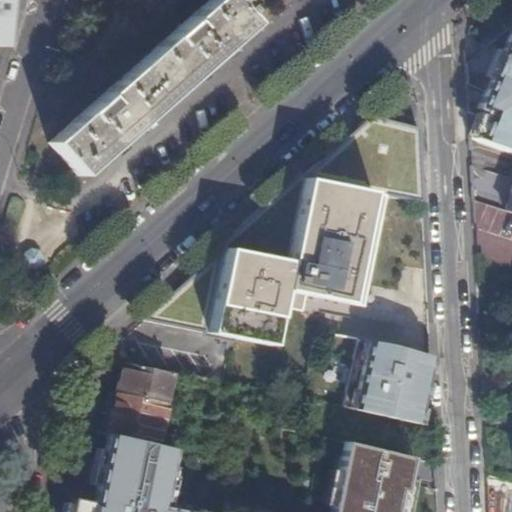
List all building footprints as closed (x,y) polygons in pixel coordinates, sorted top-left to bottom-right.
[(0,0),(0,45),(4,46),(8,0),(0,0)] [(229,0),(210,0),(48,140),(77,173),(169,93),(250,23),(241,13),(245,10),(240,4),(236,8),(229,0)] [(511,21),(465,63),(466,83),(483,90),(476,108),(481,109),(478,114),(485,117),(476,138),(511,150),(511,21)] [(478,114),(469,135),(476,138),(485,117),(478,114)] [(286,261),(224,249),(207,333),(229,337),(268,345),(276,306),(299,311),(303,294),(361,306),(384,195),(302,179),(286,261)] [(220,383),(229,337),(207,333),(203,332),(190,376),(220,383)] [(387,344),(357,339),(342,407),(414,423),(429,356),(387,344)] [(170,372),(121,362),(114,393),(162,403),(170,372)] [(162,403),(114,393),(104,433),(168,449),(170,443),(157,440),(165,404),(162,403)] [(168,449),(104,433),(94,482),(160,497),(170,449),(168,449)] [(195,511),(196,511),(158,505),(160,497),(94,482),(90,503),(69,498),(66,511),(195,511)]
